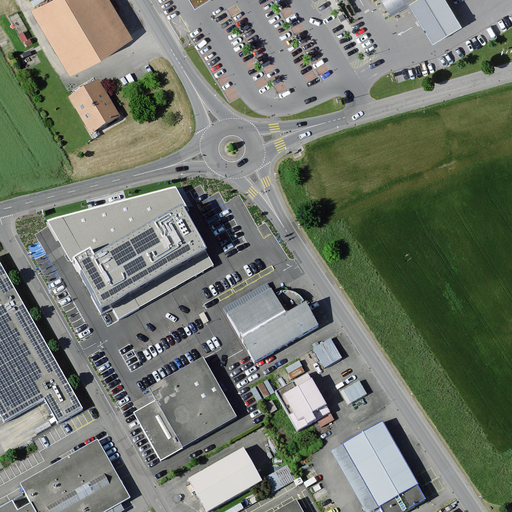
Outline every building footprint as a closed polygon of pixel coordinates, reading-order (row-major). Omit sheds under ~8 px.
[(133,35),(111,0),(47,0),(31,10),(69,73),(133,35)] [(383,0),(394,17),(424,0),(383,0)] [(98,82),(68,100),(91,137),(120,119),(98,82)] [(177,189),(44,224),(100,318),(111,312),(119,324),(215,267),(186,218),(192,215),(177,189)] [(84,409),(0,258),(0,412),(6,424),(47,402),(59,423),(84,409)] [(270,293),(226,318),(253,367),(319,330),(306,308),(285,319),(270,293)] [(314,345),(324,367),(343,359),(333,337),(314,345)] [(236,419),(202,361),(152,390),(158,400),(136,413),(163,461),(236,419)] [(329,415),(307,376),(274,394),(296,434),(329,415)] [(341,388),(347,402),(367,394),(362,380),(341,388)] [(405,511),(425,501),(383,425),(331,454),(363,511),(405,511)] [(110,511),(132,500),(99,440),(20,484),(32,504),(18,511),(12,502),(0,508),(0,511),(110,511)] [(243,452),(190,481),(206,511),(209,511),(261,484),(243,452)] [(267,476),(275,489),(295,478),(287,464),(267,476)] [(301,511),(296,502),(278,511),(301,511)]
